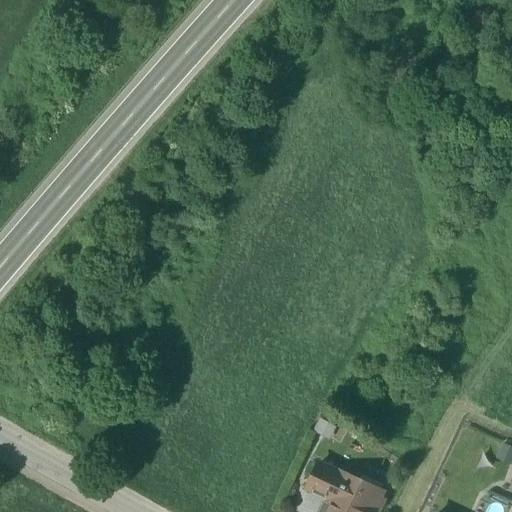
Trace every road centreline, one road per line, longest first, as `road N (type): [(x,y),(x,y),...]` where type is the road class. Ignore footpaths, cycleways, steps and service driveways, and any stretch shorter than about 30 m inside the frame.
road 1 (primary): [(0,269),(234,0)]
road 2 (unclassified): [(0,442),(125,511)]
